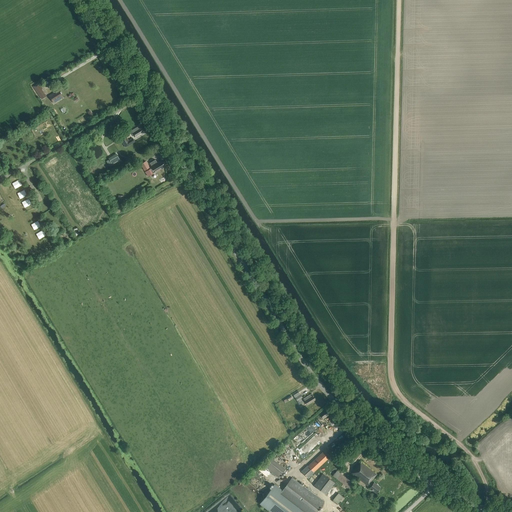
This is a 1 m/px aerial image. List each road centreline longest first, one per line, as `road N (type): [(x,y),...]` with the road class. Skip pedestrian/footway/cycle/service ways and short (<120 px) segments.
road 1 (unclassified): [(434,485),(359,427),(306,367),(81,0)]
road 2 (track): [(485,511),(486,486),(469,454),(392,382),(399,0)]
road 3 (track): [(15,171),(141,97)]
